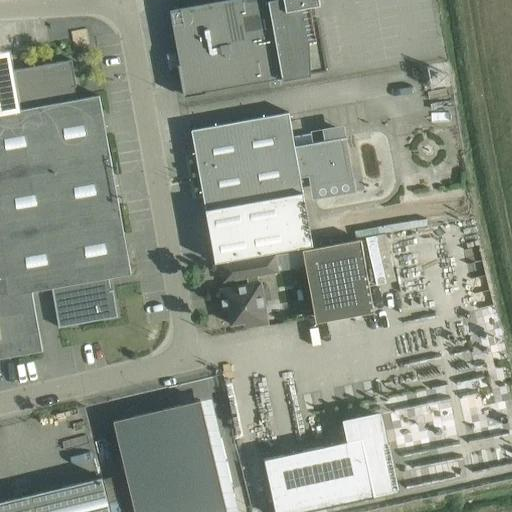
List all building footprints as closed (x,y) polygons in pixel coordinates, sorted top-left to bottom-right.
[(182,51),(177,52),(185,95),(326,70),(317,18),(313,19),(310,7),(320,5),(318,0),(223,0),(175,9),(182,51)] [(140,273),(108,95),(99,95),(76,99),(74,87),(77,87),(72,60),(13,70),(20,110),(0,113),(0,358),(42,351),(32,292),(52,288),(59,327),(118,317),(113,290),(110,290),(108,278),(131,274),(140,273)] [(195,153),(206,212),(215,262),(314,244),(304,194),(301,179),(310,177),(313,176),(315,188),(324,187),(351,181),(345,146),(344,139),(347,138),(347,136),(346,135),(345,136),(343,125),(321,129),(323,140),(295,145),(289,112),(211,126),(191,130),(195,153)] [(475,263),(468,220),(422,227),(403,222),(400,235),(388,233),(371,235),(378,276),(380,266),(406,262),(410,246),(414,269),(423,271),(422,265),(424,255),(422,255),(425,242),(442,239),(444,248),(455,246),(450,268),(451,269),(446,269),(463,274),(465,264),(475,263)] [(302,250),(315,323),(374,312),(361,239),(302,250)] [(275,256),(261,258),(241,262),(244,278),(247,277),(248,285),(220,290),(223,310),(228,310),(231,325),(246,322),(247,327),(267,323),(260,283),(259,283),(258,275),(277,272),(275,256)] [(485,284),(460,291),(464,308),(490,302),(485,284)] [(454,322),(408,324),(409,345),(432,344),(433,354),(456,353),(454,322)] [(200,400),(113,421),(134,511),(221,511),(227,511),(200,400)] [(394,488),(378,416),(347,423),(350,440),(263,459),(274,511),(359,511),(373,509),(371,498),(374,497),(373,493),(394,488)] [(450,449),(456,472),(483,465),(477,442),(450,449)] [(0,511),(109,511),(101,478),(0,502),(0,511)]
